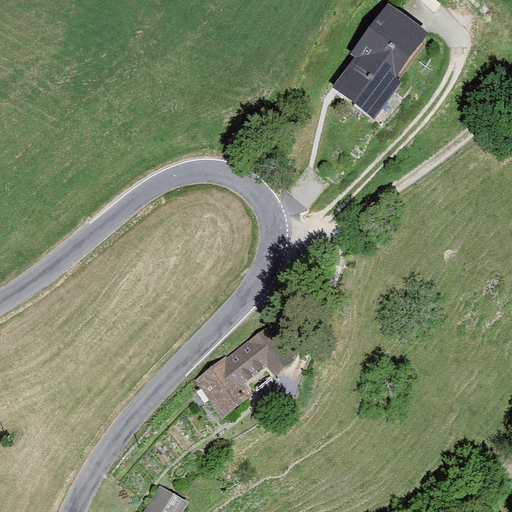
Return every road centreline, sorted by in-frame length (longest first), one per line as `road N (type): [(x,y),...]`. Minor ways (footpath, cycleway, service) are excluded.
road 1 (tertiary): [(0,303),(175,176),(229,174),(259,194),(272,216),(276,252),(268,272),(123,430),(72,511)]
road 2 (track): [(276,252),(341,227),(511,98)]
